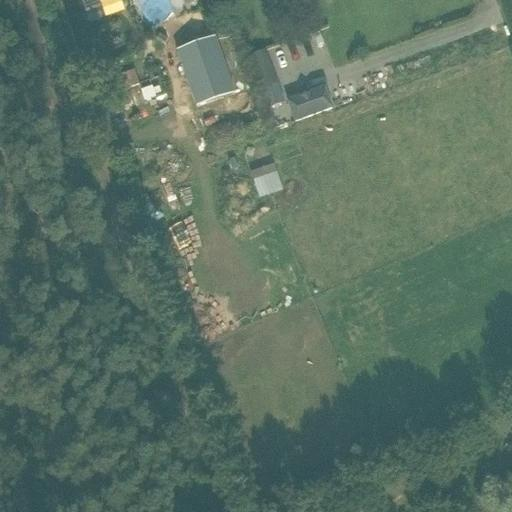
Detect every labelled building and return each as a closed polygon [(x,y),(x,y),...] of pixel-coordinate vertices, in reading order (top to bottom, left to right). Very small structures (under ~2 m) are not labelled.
[(149,33),(156,51),(217,27),(209,8),(149,33)] [(214,38),(176,51),(196,108),(234,95),(214,38)] [(249,57),(262,92),(275,87),(263,52),(249,57)] [(292,125),(331,110),(324,88),(284,102),(292,125)] [(251,175),(260,198),(281,191),(272,167),(251,175)] [(174,181),(164,185),(176,212),(186,208),(174,181)]
